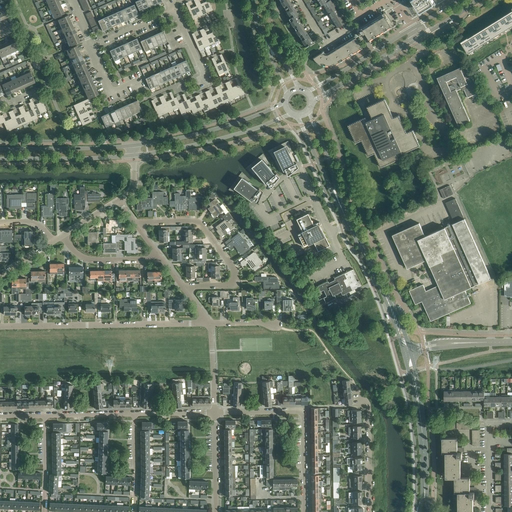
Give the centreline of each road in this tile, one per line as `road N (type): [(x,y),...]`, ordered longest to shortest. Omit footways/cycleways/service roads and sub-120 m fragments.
road 1 (residential): [(0,326),(210,323)]
road 2 (unknown): [(493,120),(469,130),(452,126),(423,49),(356,94)]
road 3 (residential): [(215,412),(301,412),(305,511)]
road 4 (residential): [(184,290),(235,280),(201,225),(134,222)]
road 5 (tertiary): [(133,155),(293,114)]
road 6 (tertiary): [(285,99),(222,127),(133,145)]
road 7 (tertiary): [(0,159),(133,155)]
road 8 (tertiary): [(133,145),(0,148)]
road 9 (tertiary): [(312,104),(416,38)]
road 10 (tertiary): [(411,29),(305,90)]
road 11 (residential): [(369,511),(367,406),(357,392)]
